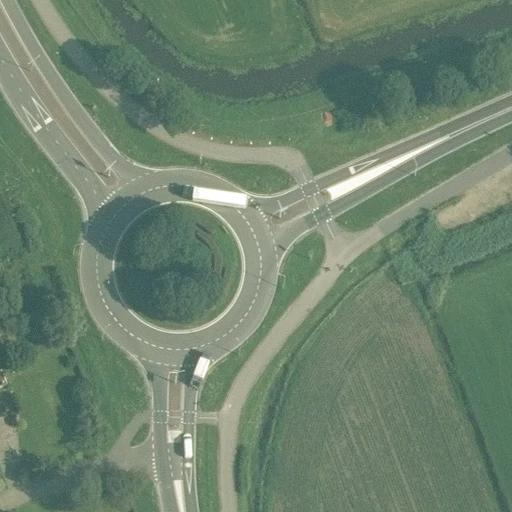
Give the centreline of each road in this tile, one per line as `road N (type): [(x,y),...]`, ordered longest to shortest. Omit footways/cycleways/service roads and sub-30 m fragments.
road 1 (unclassified): [(309,189),(298,167),(277,155),(203,150),(135,119),(71,54),(37,0)]
road 2 (unclassified): [(227,511),(226,421),(249,370),(343,255)]
road 3 (primary): [(143,193),(59,90),(7,0)]
road 4 (primary): [(0,54),(35,117),(114,216)]
road 5 (unclassified): [(343,255),(511,153)]
road 6 (primary): [(158,347),(161,453),(173,511)]
road 7 (primary): [(186,511),(193,348)]
road 8 (primary): [(114,216),(100,242),(99,292),(121,327),(158,347)]
road 9 (primary): [(459,134),(309,189)]
road 10 (primary): [(321,214),(459,134)]
road 11 (primary): [(193,348),(228,333),(252,304),(258,249)]
